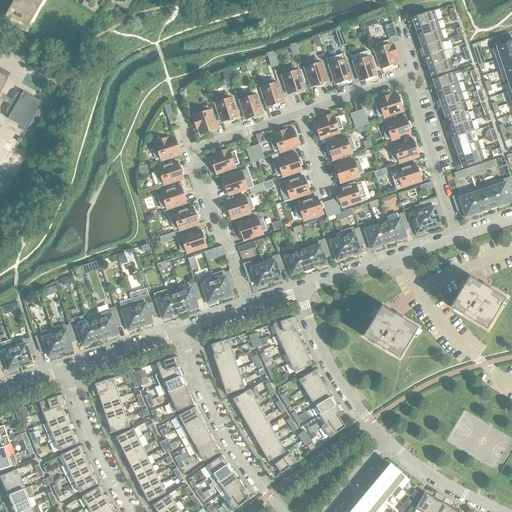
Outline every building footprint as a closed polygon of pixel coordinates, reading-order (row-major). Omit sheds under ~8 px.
[(14,0),(3,19),(25,32),(43,0),(14,0)] [(114,0),(120,3),(119,5),(126,9),(130,0),(114,0)] [(414,28),(438,20),(434,10),(412,17),(415,27),(414,28)] [(419,37),(441,30),(438,20),(414,28),(416,28),(419,37)] [(391,42),(398,40),(392,24),(386,26),(390,39),(375,44),(377,49),(374,49),(380,68),(391,65),(392,67),(396,65),(396,63),(397,63),(395,56),(397,56),(393,44),(391,45),(391,42)] [(336,30),(342,46),(348,44),(342,28),(336,30)] [(422,47),(444,39),(441,30),(419,37),(422,47)] [(506,43),(492,48),(496,59),(511,54),(511,39),(506,42),(506,43)] [(425,57),(442,51),(439,41),(422,47),(425,57)] [(290,46),(293,55),(300,53),(297,44),(290,46)] [(351,56),(358,77),(359,81),(376,75),(374,69),(376,68),(372,57),(370,57),(368,50),(351,56)] [(268,53),(272,66),(278,64),(274,51),(268,53)] [(429,66),(446,60),(442,51),(425,57),(429,66)] [(511,54),(496,59),(499,70),(511,66),(511,54)] [(329,65),(334,80),(335,83),(346,80),(346,82),(351,80),(350,78),(352,78),(346,59),(343,60),(342,56),(330,60),(331,64),(329,65)] [(304,68),(309,83),(311,86),(328,81),(321,62),(319,63),(317,58),(305,62),(307,67),(304,68)] [(431,77),(432,76),(454,69),(451,59),(446,60),(429,66),(432,76),(430,76),(431,77)] [(246,62),(250,71),(255,69),(252,60),(246,62)] [(281,75),(287,90),(288,94),(298,90),(299,92),(304,91),(303,89),(305,88),(303,82),(304,82),(300,70),(299,71),(299,70),(296,70),(294,66),(283,70),(284,74),(281,75)] [(511,66),(499,70),(503,81),(511,78),(511,66)] [(0,99),(9,104),(7,109),(6,110),(6,111),(6,112),(6,113),(6,114),(7,115),(8,116),(9,117),(8,118),(27,129),(38,118),(42,102),(23,91),(22,93),(22,92),(21,92),(20,92),(19,92),(18,92),(17,92),(17,93),(16,93),(15,94),(15,95),(12,99),(2,93),(1,93),(1,94),(0,92),(0,91),(8,78),(7,76),(0,71),(0,99)] [(455,72),(433,79),(436,89),(435,89),(435,90),(436,89),(458,82),(455,72)] [(260,88),(265,103),(267,106),(284,101),(277,82),(275,83),(273,78),(261,82),(263,87),(260,88)] [(511,78),(503,81),(503,82),(508,80),(511,90),(506,91),(507,92),(511,90),(511,78)] [(458,82),(436,89),(439,99),(462,91),(458,82)] [(245,119),(251,117),(256,115),(257,117),(261,116),(261,114),(263,113),(256,94),(254,95),(252,91),(240,95),(242,99),(239,100),(245,119)] [(462,91),(439,99),(443,108),(465,101),(462,91)] [(221,122),(227,120),(238,116),(232,97),(229,98),(228,94),(216,98),(217,102),(215,103),(221,122)] [(383,115),(384,117),(403,111),(399,100),(401,100),(399,95),(398,95),(397,94),(391,96),(390,95),(379,98),(379,100),(378,100),(379,103),(375,104),(379,116),(383,115)] [(465,101),(443,108),(446,118),(468,111),(465,101)] [(165,106),(170,122),(175,120),(170,104),(165,106)] [(217,128),(216,124),(211,110),(208,110),(207,106),(195,110),(196,114),(194,115),(194,116),(193,117),(197,128),(198,128),(200,134),(202,133),(202,135),(207,134),(206,132),(217,128)] [(363,110),(357,112),(361,125),(367,123),(363,110)] [(468,111),(446,118),(449,128),(471,120),(468,111)] [(355,127),(361,125),(357,112),(351,114),(355,127)] [(320,139),(339,132),(338,130),(342,128),(338,116),(334,118),(333,115),(332,116),(332,114),(320,118),(321,119),(314,121),(315,123),(313,124),(315,128),(317,128),(320,139)] [(392,140),(406,135),(410,134),(405,117),(386,123),(387,125),(382,127),(386,139),(391,137),(392,140)] [(471,120),(449,128),(452,137),(475,130),(471,120)] [(279,150),(280,152),(298,146),(295,135),(297,135),(295,130),(293,130),(293,129),(286,131),(286,130),(274,133),(275,135),(274,135),(275,138),(270,139),(274,151),(279,150)] [(475,130),(452,137),(456,147),(478,140),(475,130)] [(327,143),(331,154),(333,160),(351,153),(350,151),(355,149),(351,137),(346,139),(346,136),(327,143)] [(180,154),(178,148),(176,143),(178,143),(177,138),(175,139),(174,137),(168,139),(167,138),(156,142),(156,143),(155,143),(156,146),(152,147),(156,159),(160,158),(161,160),(180,154)] [(399,163),(414,158),(418,156),(414,146),(416,145),(415,140),(413,141),(412,139),(393,146),(394,148),(390,150),(394,162),(398,160),(399,163)] [(478,140),(456,147),(459,157),(476,151),(481,149),(478,140)] [(259,145),(253,147),(257,160),(263,158),(259,145)] [(257,160),(253,147),(247,149),(251,162),(257,160)] [(216,174),(235,167),(234,165),(238,163),(234,151),(230,153),(229,150),(228,151),(227,149),(216,153),(216,154),(210,156),(211,158),(209,159),(210,164),(212,163),(216,174)] [(476,151),(459,157),(462,166),(461,167),(462,167),(479,161),(484,160),(481,149),(476,151)] [(282,176),(297,171),(301,170),(296,153),(277,159),(278,162),(273,163),(277,175),(282,174),(282,176)] [(334,165),(338,177),(340,182),(359,176),(358,174),(362,172),(358,160),(354,162),(353,159),(334,165)] [(494,159),(474,166),(477,175),(485,172),(485,170),(497,166),(494,159)] [(183,178),(181,172),(177,161),(171,163),(170,162),(159,166),(159,167),(158,168),(159,170),(155,172),(159,184),(163,182),(164,185),(183,178)] [(391,172),(396,189),(421,181),(415,164),(391,172)] [(477,175),(474,166),(454,173),(456,180),(468,176),(469,178),(477,175)] [(385,168),(373,172),(376,179),(377,178),(379,183),(382,182),(380,177),(387,174),(385,168)] [(228,195),(249,188),(253,186),(247,169),(223,178),(228,195)] [(309,193),(307,187),(303,176),(279,184),(284,201),(309,193)] [(511,191),(511,183),(510,177),(481,187),(489,210),(496,208),(495,206),(504,203),(505,205),(511,202),(511,201),(509,193),(511,191)] [(267,190),(273,188),(274,185),(273,180),(264,183),(267,190)] [(342,188),(336,190),(342,207),(366,199),(361,182),(354,184),(353,183),(342,187),(342,188)] [(262,183),(253,186),(249,188),(252,194),(264,189),(262,183)] [(186,203),(184,197),(182,192),(184,191),(182,187),(180,187),(180,186),(174,188),(173,186),(162,190),(162,192),(161,192),(162,194),(158,196),(162,208),(166,206),(167,209),(186,203)] [(481,187),(452,196),(457,210),(463,208),(466,218),(473,215),(472,213),(481,210),(482,212),(489,210),(481,187)] [(226,204),(224,204),(223,205),(226,212),(229,212),(231,219),(250,213),(249,210),(253,209),(249,197),(245,198),(244,196),(225,202),(226,204)] [(299,206),(294,207),(298,219),(303,217),(304,220),(322,214),(317,197),(298,203),(299,206)] [(437,197),(419,203),(420,205),(422,210),(428,228),(433,227),(433,229),(440,226),(437,217),(443,215),(438,201),(437,197)] [(335,199),(329,201),(333,214),(339,212),(335,199)] [(327,216),(333,214),(329,201),(323,203),(327,216)] [(420,205),(403,210),(404,213),(408,226),(414,225),(417,234),(424,232),(423,230),(428,228),(422,210),(420,205)] [(179,230),(194,225),(198,224),(192,207),(173,213),(174,216),(170,217),(174,229),(178,228),(179,230)] [(399,218),(388,222),(394,240),(398,238),(399,240),(406,238),(403,228),(408,226),(404,213),(398,215),(399,218)] [(238,223),(242,234),(244,240),(247,239),(262,234),(261,231),(266,230),(262,218),(257,219),(257,217),(238,223)] [(388,222),(376,226),(382,244),(387,242),(387,244),(395,242),(394,240),(388,222)] [(364,226),(358,228),(363,242),(368,240),(371,249),(378,247),(378,245),(382,244),(376,226),(365,229),(364,226)] [(352,228),(341,232),(348,255),(353,253),(354,255),(361,253),(357,244),(363,242),(358,228),(353,230),(352,228)] [(200,229),(181,236),(182,238),(178,240),(182,252),(186,250),(187,253),(206,247),(202,236),(204,235),(202,231),(200,231),(200,229)] [(160,236),(162,243),(175,238),(173,232),(160,236)] [(330,237),(324,239),(329,253),(334,251),(337,261),(344,258),(344,257),(348,255),(341,232),(336,233),(335,236),(336,239),(331,241),(330,237)] [(319,245),(308,249),(314,266),(319,265),(319,267),(326,264),(323,255),(329,253),(324,239),(318,241),(319,245)] [(143,253),(151,250),(149,244),(141,247),(143,253)] [(308,249),(297,252),(304,272),(310,270),(310,268),(314,266),(308,249)] [(285,253),(279,255),(283,268),(288,267),(292,276),(299,274),(298,272),(302,270),(303,272),(304,272),(297,252),(286,256),(285,253)] [(118,255),(121,264),(127,262),(124,253),(118,255)] [(274,260),(263,264),(269,282),(273,280),(274,282),(281,280),(278,270),(283,268),(279,255),(273,257),(274,260)] [(165,261),(157,264),(159,270),(167,267),(165,261)] [(250,262),(243,264),(248,280),(254,278),(258,288),(264,285),(264,283),(269,282),(263,264),(252,268),(250,262)] [(224,277),(213,280),(219,298),(224,297),(225,299),(232,296),(229,287),(234,285),(230,271),(223,273),(224,277)] [(450,306),(450,307),(451,308),(486,328),(485,328),(486,329),(505,299),(505,298),(482,284),(470,277),(470,276),(469,276),(451,306),(450,306)] [(201,281),(195,283),(200,296),(205,295),(208,304),(215,302),(215,300),(219,298),(213,280),(202,284),(201,281)] [(190,288),(179,292),(186,310),(190,308),(191,310),(198,308),(194,298),(200,296),(195,283),(189,285),(190,288)] [(177,286),(166,290),(168,296),(174,314),(178,312),(179,314),(186,311),(186,310),(179,292),(177,286)] [(155,296),(150,298),(154,312),(160,310),(163,319),(170,317),(169,315),(174,314),(168,296),(166,290),(154,294),(155,296)] [(149,296),(132,301),(134,307),(140,325),(144,323),(145,325),(152,323),(149,313),(154,312),(150,298),(149,296)] [(121,308),(116,309),(120,323),(125,321),(129,331),(136,328),(135,327),(140,325),(134,307),(132,301),(120,305),(121,308)] [(363,335),(363,336),(398,357),(398,358),(399,358),(417,328),(418,327),(397,315),(382,306),(382,305),(381,305),(363,335)] [(115,307),(98,313),(100,318),(106,336),(110,335),(111,337),(118,334),(115,325),(120,323),(116,309),(115,307)] [(86,317),(69,323),(70,325),(75,338),(80,337),(83,346),(90,344),(90,342),(94,340),(94,342),(95,342),(88,322),(86,317)] [(273,324),(276,334),(297,327),(294,317),(273,324)] [(100,318),(88,322),(95,342),(102,340),(101,338),(106,336),(100,318)] [(64,324),(52,328),(60,352),(65,350),(65,352),(72,350),(69,340),(75,338),(70,325),(65,326),(64,324)] [(277,335),(281,344),(299,336),(295,328),(297,327),(276,334),(277,335)] [(41,334),(35,336),(40,350),(46,348),(49,358),(56,355),(55,353),(60,352),(52,328),(41,332),(41,334)] [(303,345),(299,336),(281,344),(286,353),(303,345)] [(12,343),(14,347),(20,365),(24,364),(25,366),(32,363),(29,354),(34,352),(30,338),(23,340),(23,339),(12,343)] [(207,346),(210,356),(231,349),(228,339),(207,346)] [(1,348),(0,348),(0,363),(5,362),(8,371),(15,369),(15,367),(20,365),(14,347),(12,343),(1,347),(1,348)] [(286,353),(290,362),(307,354),(303,345),(286,353)] [(213,355),(216,364),(235,358),(231,349),(210,356),(211,356),(213,355)] [(312,364),(307,354),(290,362),(294,372),(312,364)] [(156,363),(160,373),(181,366),(177,356),(156,363)] [(238,368),(235,358),(216,364),(220,374),(238,368)] [(160,385),(164,383),(181,376),(177,367),(181,366),(160,373),(159,373),(155,375),(160,385)] [(220,374),(223,384),(241,378),(238,368),(220,374)] [(134,370),(127,373),(130,382),(133,382),(137,380),(135,373),(134,370)] [(304,389),(321,379),(315,370),(299,380),(304,389)] [(185,385),(181,376),(164,383),(160,385),(164,394),(168,392),(185,385)] [(91,385),(94,395),(116,387),(113,377),(91,385)] [(245,388),(241,378),(223,384),(226,394),(245,388)] [(309,397),(326,387),(321,379),(304,389),(309,397)] [(168,392),(172,402),(189,394),(185,385),(168,392)] [(98,394),(101,403),(120,397),(116,387),(94,395),(98,394)] [(309,397),(315,406),(331,396),(326,387),(309,397)] [(233,399),(238,408),(255,398),(249,389),(233,399)] [(193,404),(189,394),(172,402),(168,404),(172,413),(193,404)] [(61,395),(39,402),(42,412),(65,405),(61,395)] [(331,396),(315,406),(320,415),(336,405),(331,396)] [(101,403),(105,413),(123,407),(120,397),(101,403)] [(238,408),(243,417),(260,407),(255,398),(238,408)] [(43,413),(47,422),(64,415),(61,406),(65,405),(42,412),(43,413)] [(321,426),(342,414),(336,405),(320,415),(325,423),(321,425),(321,426)] [(18,409),(19,411),(22,419),(28,416),(25,407),(18,409)] [(105,413),(108,423),(126,416),(123,407),(105,413)] [(195,407),(179,415),(184,425),(200,416),(195,407)] [(265,416),(260,407),(243,417),(248,426),(265,416)] [(298,416),(301,421),(302,422),(310,417),(306,411),(298,416)] [(321,426),(330,437),(345,426),(338,416),(342,414),(321,426)] [(47,422),(51,432),(68,424),(64,415),(47,422)] [(28,416),(22,419),(24,424),(32,421),(30,416),(28,416)] [(129,426),(126,416),(108,423),(111,433),(129,426)] [(184,425),(179,427),(184,436),(189,434),(205,425),(200,416),(184,425)] [(248,426),(253,434),(270,425),(265,416),(248,426)] [(51,432),(55,441),(72,433),(68,424),(51,432)] [(189,434),(184,436),(189,445),(209,434),(205,425),(189,434)] [(275,434),(270,425),(253,434),(258,443),(275,434)] [(116,437),(121,446),(138,438),(133,428),(116,437)] [(77,443),(72,433),(55,441),(59,451),(77,443)] [(209,434),(189,445),(194,454),(198,452),(214,443),(209,434)] [(258,443),(263,452),(280,442),(275,434),(258,443)] [(2,436),(0,437),(0,447),(5,446),(10,444),(7,435),(2,436)] [(121,446),(125,455),(142,447),(138,438),(121,446)] [(268,461),(288,450),(288,449),(285,451),(280,442),(263,452),(268,461)] [(306,446),(310,451),(316,447),(312,442),(306,446)] [(214,443),(198,452),(203,461),(219,452),(214,443)] [(5,446),(0,447),(0,458),(9,456),(5,446)] [(61,455),(66,464),(83,456),(78,446),(61,455)] [(125,455),(130,464),(147,456),(142,447),(125,455)] [(271,460),(281,473),(296,461),(288,450),(268,461),(269,461),(271,460)] [(9,456),(0,458),(0,469),(11,466),(12,468),(17,465),(13,454),(9,456)] [(221,455),(206,465),(212,474),(227,464),(221,455)] [(66,464),(70,473),(87,465),(83,456),(66,464)] [(130,464),(134,473),(151,465),(147,456),(130,464)] [(184,459),(181,461),(177,463),(180,469),(184,466),(184,465),(187,463),(184,459)] [(212,474),(208,477),(212,483),(208,485),(210,488),(214,485),(218,482),(233,472),(227,464),(212,474)] [(390,464),(383,473),(398,486),(406,476),(390,464)] [(70,473),(74,483),(92,474),(87,465),(70,473)] [(156,474),(151,465),(134,473),(139,483),(156,474)] [(0,476),(4,486),(21,479),(17,469),(0,476)] [(218,482),(214,485),(220,494),(224,491),(239,480),(233,472),(218,482)] [(402,489),(398,486),(383,473),(376,481),(391,494),(395,497),(402,489)] [(96,484),(92,474),(74,483),(79,492),(96,484)] [(139,483),(143,492),(160,483),(156,474),(139,483)] [(4,486),(8,495),(25,488),(21,479),(4,486)] [(239,480),(224,491),(230,499),(226,502),(245,489),(239,480)] [(384,503),(391,494),(376,481),(368,490),(384,503)] [(165,493),(160,483),(143,492),(148,501),(165,493)] [(12,505),(29,497),(33,496),(29,486),(25,488),(8,495),(12,505)] [(82,496),(87,505),(104,496),(98,486),(82,496)] [(226,502),(222,505),(226,511),(230,511),(247,499),(242,491),(245,489),(226,502)] [(415,489),(410,495),(414,498),(419,493),(415,489)] [(376,511),(384,503),(368,490),(361,499),(376,511)] [(420,511),(425,511),(434,497),(433,497),(432,498),(429,496),(430,495),(424,492),(415,509),(420,511)] [(153,505),(157,511),(160,511),(175,503),(169,494),(153,505)] [(87,505),(91,511),(96,511),(109,504),(104,496),(87,505)] [(12,505),(15,511),(20,511),(33,507),(29,497),(12,505)] [(436,511),(442,502),(441,503),(438,501),(439,500),(434,497),(425,511),(436,511)] [(407,498),(403,504),(407,507),(411,501),(407,498)] [(376,511),(361,499),(354,508),(358,511),(376,511)] [(448,511),(451,507),(450,508),(447,506),(447,505),(442,502),(436,511),(448,511)] [(160,511),(179,511),(180,511),(175,503),(160,511)]
